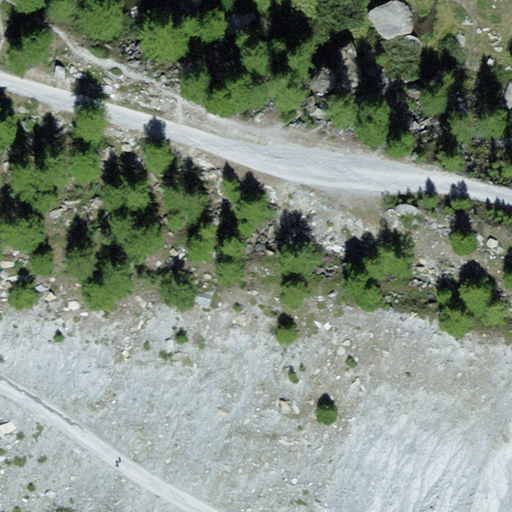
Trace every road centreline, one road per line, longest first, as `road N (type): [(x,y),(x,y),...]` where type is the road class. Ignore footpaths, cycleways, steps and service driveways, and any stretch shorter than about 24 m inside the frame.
road 1 (track): [(511,188),(340,171),(46,103),(0,84)]
road 2 (track): [(0,396),(178,511)]
